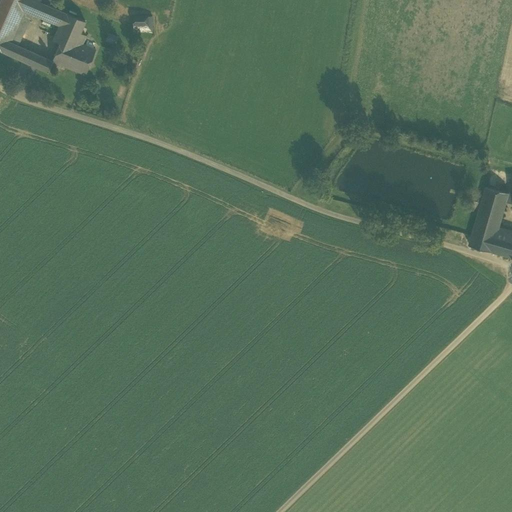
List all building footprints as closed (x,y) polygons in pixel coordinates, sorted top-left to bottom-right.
[(0,0),(0,50),(1,51),(6,40),(20,7),(23,0),(0,0)] [(61,24),(66,13),(40,2),(35,0),(23,0),(20,7),(32,12),(61,24)] [(6,40),(17,45),(32,12),(20,7),(6,40)] [(66,67),(80,33),(85,21),(66,13),(61,24),(56,36),(54,41),(59,43),(51,60),(50,66),(58,69),(60,64),(66,67)] [(152,17),(133,16),(132,30),(151,32),(152,17)] [(66,67),(85,75),(95,49),(81,44),(83,41),(84,40),(86,35),(80,33),(66,67)] [(29,64),(34,52),(17,45),(6,40),(1,51),(29,64)] [(34,52),(29,64),(36,67),(41,56),(34,52)] [(41,56),(36,67),(47,72),(50,66),(51,60),(41,56)] [(509,193),(486,186),(469,245),(492,252),(497,233),(506,202),(509,193)] [(511,257),(511,236),(497,233),(492,252),(511,257)]
